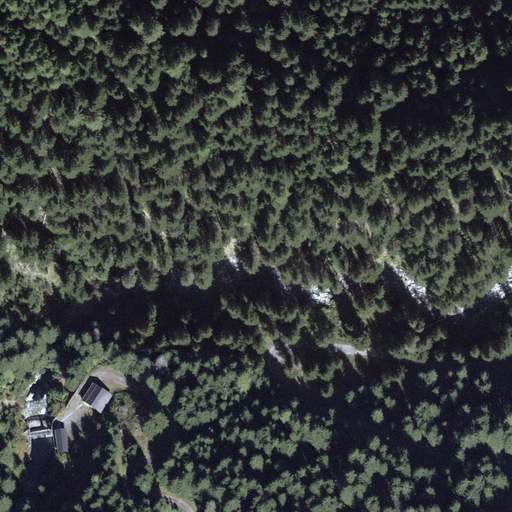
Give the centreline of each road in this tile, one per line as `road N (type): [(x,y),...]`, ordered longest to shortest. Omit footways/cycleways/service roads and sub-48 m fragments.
road 1 (track): [(511,471),(385,436),(274,364),(279,346),(297,343),(478,369),(511,365)]
road 2 (track): [(190,511),(157,496),(129,497),(130,473),(163,444),(168,413),(109,375),(83,388),(64,418)]
